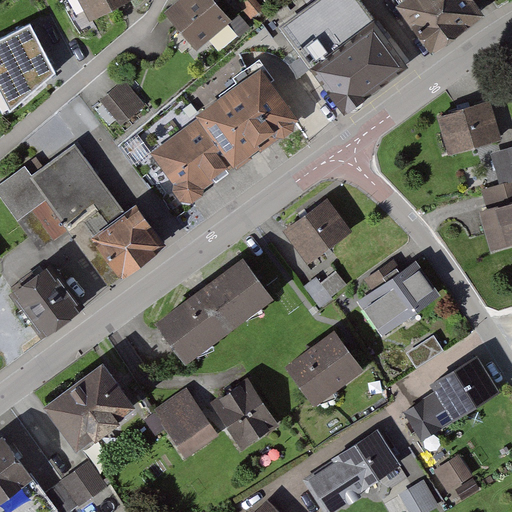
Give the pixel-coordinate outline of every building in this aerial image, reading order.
[(74,0),(87,23),(129,0),(74,0)] [(227,23),(208,0),(177,0),(160,15),(191,52),(227,23)] [(352,0),(318,0),(277,29),(339,116),(403,71),(352,0)] [(480,0),(394,0),(429,47),(485,6),(480,0)] [(28,18),(0,32),(0,81),(48,57),(28,18)] [(257,71),(191,117),(195,123),(230,173),(233,178),(300,131),(257,71)] [(126,83),(101,102),(120,128),(146,109),(126,83)] [(487,104),(437,118),(449,160),(499,145),(487,104)] [(195,123),(147,156),(182,207),(230,173),(195,123)] [(23,170),(0,186),(0,204),(16,227),(46,205),(109,291),(162,253),(130,210),(123,216),(73,147),(30,179),(23,170)] [(511,151),(491,157),(498,188),(511,184),(511,151)] [(328,198),(285,229),(309,263),(353,232),(328,198)] [(511,205),(478,216),(490,255),(511,248),(511,205)] [(373,288),(359,297),(384,333),(442,295),(417,257),(403,266),(397,257),(366,278),(373,288)] [(239,261),(150,323),(179,365),(269,303),(239,261)] [(45,266),(3,298),(40,345),(82,313),(45,266)] [(320,302),(350,286),(341,269),(311,285),(320,302)] [(332,333),(281,368),(310,410),(361,375),(332,333)] [(439,335),(409,348),(416,364),(446,352),(439,335)] [(106,357),(43,401),(75,447),(138,403),(106,357)] [(433,396),(401,416),(419,446),(498,396),(475,361),(429,389),(433,396)] [(190,389),(145,419),(158,438),(165,433),(183,461),(223,433),(239,456),(278,429),(245,381),(203,409),(190,389)] [(331,466),(305,484),(323,511),(335,511),(362,494),(400,469),(375,432),(329,463),(331,466)] [(0,435),(0,511),(55,511),(56,511),(0,435)] [(457,457),(436,471),(451,493),(472,479),(457,457)] [(89,463),(60,481),(77,509),(107,491),(89,463)] [(424,483),(398,497),(406,511),(429,511),(438,507),(424,483)] [(275,511),(267,503),(256,511),(275,511)]
